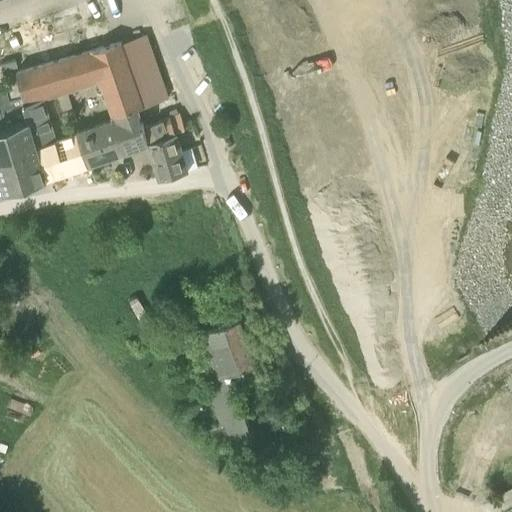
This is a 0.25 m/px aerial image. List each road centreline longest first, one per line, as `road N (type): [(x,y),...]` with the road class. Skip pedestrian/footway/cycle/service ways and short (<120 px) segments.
road 1 (unclassified): [(424,498),(302,351),(149,0)]
road 2 (unclassified): [(424,498),(436,399),(511,346)]
